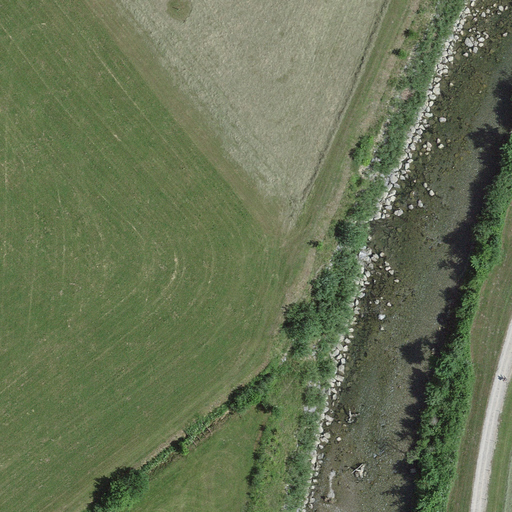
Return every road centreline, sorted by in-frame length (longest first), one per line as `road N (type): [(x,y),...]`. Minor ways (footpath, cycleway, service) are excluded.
road 1 (track): [(16,511),(208,371),(367,0)]
road 2 (track): [(511,349),(478,511)]
